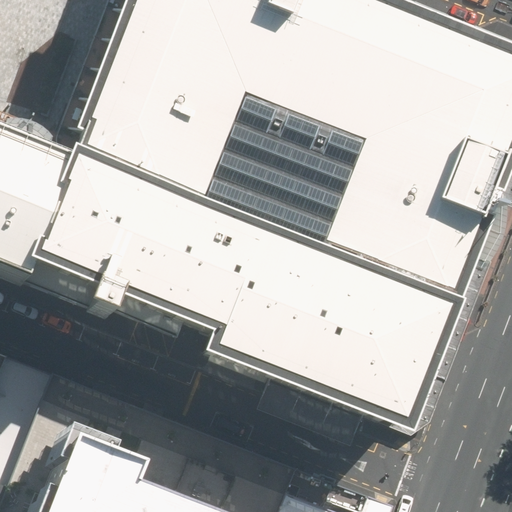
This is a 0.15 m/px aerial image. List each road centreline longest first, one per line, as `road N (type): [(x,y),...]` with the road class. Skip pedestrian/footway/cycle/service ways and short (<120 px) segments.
road 1 (residential): [(0,323),(458,499)]
road 2 (primary): [(511,360),(458,499)]
